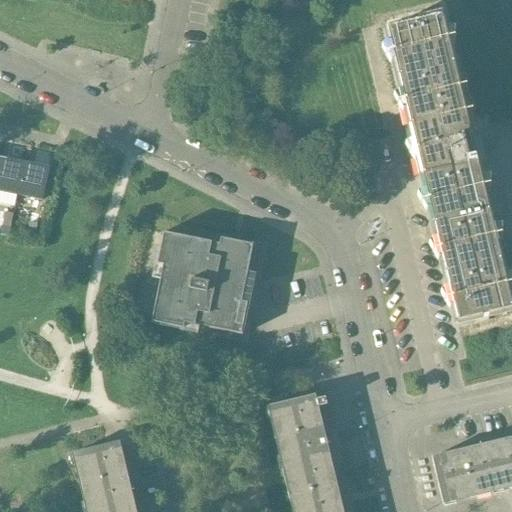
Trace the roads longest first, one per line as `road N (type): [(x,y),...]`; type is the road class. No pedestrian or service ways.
road 1 (residential): [(388,424),(343,252),(320,226),(0,67)]
road 2 (residential): [(388,424),(511,393)]
